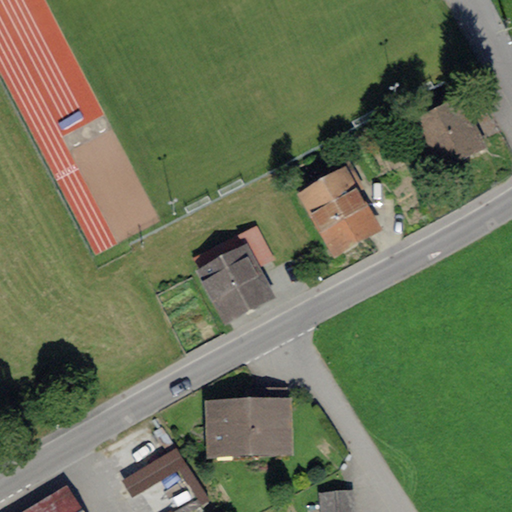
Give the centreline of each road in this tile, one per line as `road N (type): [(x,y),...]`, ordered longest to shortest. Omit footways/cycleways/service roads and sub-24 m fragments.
road 1 (unclassified): [(0,486),(511,201)]
road 2 (unknown): [(511,483),(359,439)]
